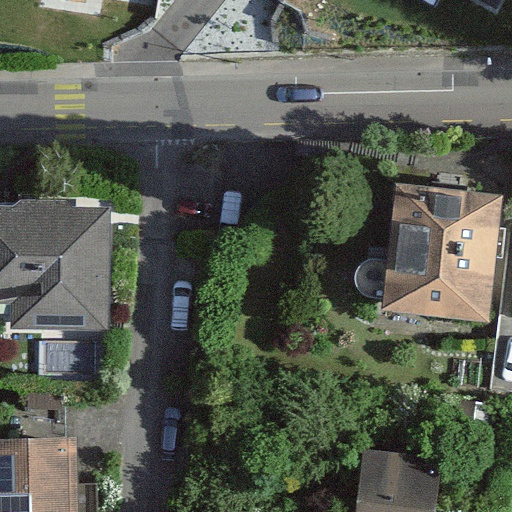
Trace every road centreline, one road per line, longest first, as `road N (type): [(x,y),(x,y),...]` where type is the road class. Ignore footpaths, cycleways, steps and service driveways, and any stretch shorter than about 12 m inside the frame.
road 1 (unknown): [(99,73),(177,15),(471,21),(511,7)]
road 2 (residential): [(157,110),(157,206),(130,511)]
road 3 (unclassified): [(157,110),(511,100)]
road 4 (unclassified): [(0,111),(157,110)]
